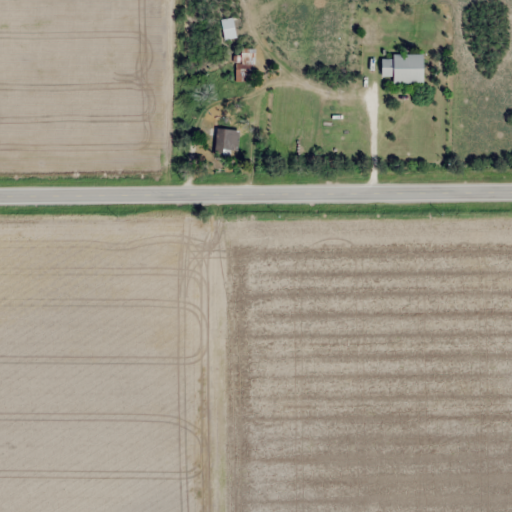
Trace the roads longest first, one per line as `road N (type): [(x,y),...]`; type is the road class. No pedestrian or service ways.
road 1 (residential): [(171,511),(181,194),(175,0)]
road 2 (tertiary): [(0,194),(511,193)]
